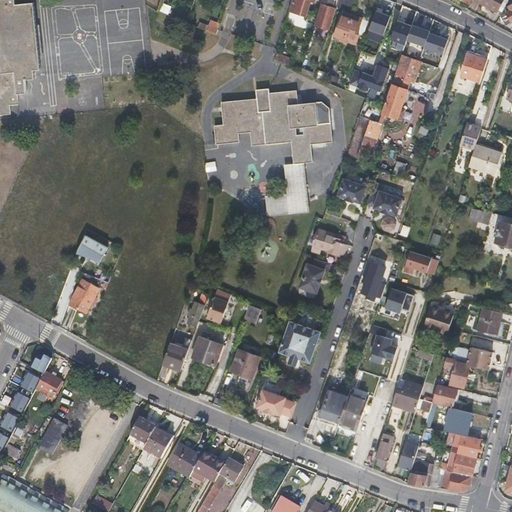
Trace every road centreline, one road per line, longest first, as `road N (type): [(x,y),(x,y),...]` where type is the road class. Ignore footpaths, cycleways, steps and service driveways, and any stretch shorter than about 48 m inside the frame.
road 1 (residential): [(479,508),(400,493),(149,390),(24,322)]
road 2 (residential): [(479,508),(511,376)]
